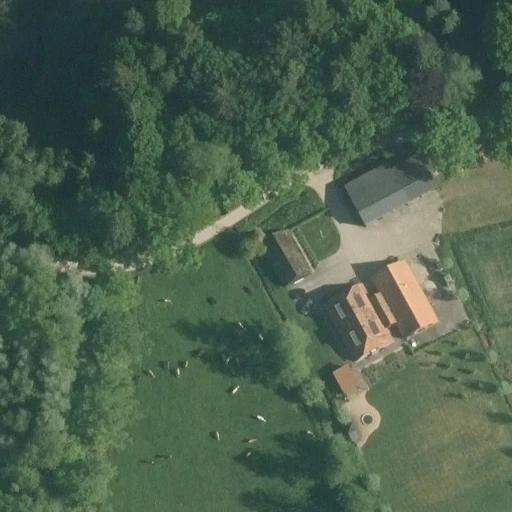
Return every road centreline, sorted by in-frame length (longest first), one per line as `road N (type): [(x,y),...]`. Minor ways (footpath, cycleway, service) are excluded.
road 1 (track): [(511,113),(398,135),(335,159),(134,264)]
road 2 (track): [(137,281),(134,264),(82,270),(0,249)]
